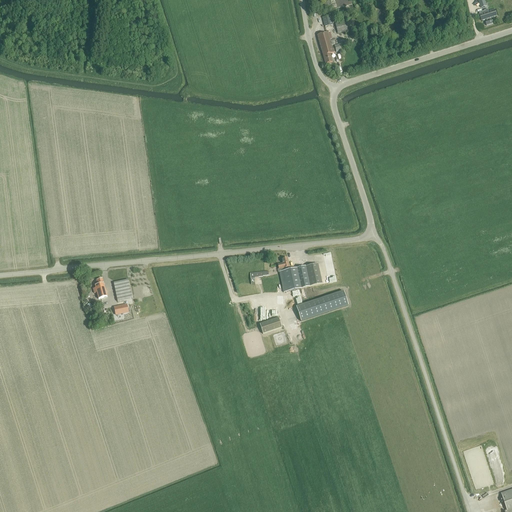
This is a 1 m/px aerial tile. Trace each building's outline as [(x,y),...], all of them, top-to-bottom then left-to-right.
[(331,0),(319,3),(322,12),(349,6),(348,0),(331,0)] [(478,0),(482,10),(487,9),(484,0),(478,0)] [(482,21),(497,16),(495,11),(487,13),(486,11),(485,11),(485,12),(479,14),(482,21)] [(323,18),(325,27),(333,25),(331,16),(323,18)] [(336,24),(338,33),(349,30),(347,21),(336,24)] [(334,49),(332,49),(331,46),(335,45),(334,40),(330,41),(328,33),(317,36),(325,65),(332,63),(330,54),(335,53),(334,49)] [(334,46),(336,52),(345,50),(343,44),(334,46)] [(282,264),(278,265),(284,293),(322,285),(318,265),(288,271),(287,268),(289,268),(288,263),(287,258),(281,259),(282,264)] [(262,276),(268,276),(268,272),(250,274),(251,285),(255,285),(254,279),(263,278),(262,276)] [(98,299),(107,297),(103,284),(104,284),(102,279),(96,281),(97,281),(96,281),(97,286),(95,286),(95,288),(95,289),(93,289),(94,294),(97,293),(98,299)] [(113,283),(117,302),(118,302),(120,314),(126,313),(125,307),(128,307),(127,300),(132,299),(128,280),(113,283)] [(343,292),(296,307),(300,322),(348,306),(343,292)] [(278,319),(259,325),(263,334),(281,328),(278,319)] [(511,511),(511,491),(502,495),(508,511),(511,511)]
